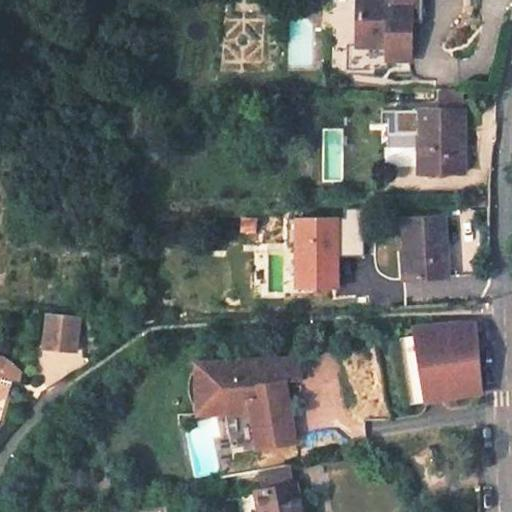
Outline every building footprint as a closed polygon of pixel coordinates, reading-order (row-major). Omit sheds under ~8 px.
[(414,56),(414,3),(392,2),(391,0),(360,0),(361,2),(360,43),(390,43),(390,57),(414,56)] [(463,173),(465,111),(420,110),(417,172),(463,173)] [(342,210),(342,254),(363,254),(363,210),(342,210)] [(293,288),(340,288),(340,216),(293,216),(293,288)] [(446,279),(444,219),(404,221),(406,281),(446,279)] [(252,232),(252,220),(238,220),(238,232),(252,232)] [(79,318),(48,315),(46,346),(76,349),(79,318)] [(477,324),(415,328),(425,402),(477,393),(479,365),(477,324)] [(0,421),(1,421),(12,378),(1,375),(5,358),(0,356),(0,421)] [(304,381),(302,358),(282,359),(282,365),(259,367),(259,360),(203,365),(206,411),(227,409),(232,409),(232,412),(253,410),(252,452),(290,452),(292,407),(286,408),(286,390),(292,391),(304,381)] [(206,411),(203,365),(197,366),(193,376),(195,407),(206,411)] [(305,511),(300,483),(297,484),(294,466),(264,471),(267,490),(261,491),(264,511),(305,511)]
